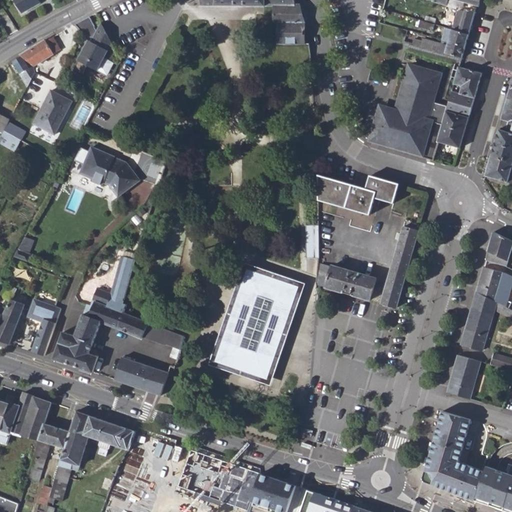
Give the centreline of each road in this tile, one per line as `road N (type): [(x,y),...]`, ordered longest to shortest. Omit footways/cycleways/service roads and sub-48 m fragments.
road 1 (secondary): [(0,363),(325,474),(381,480)]
road 2 (residential): [(460,203),(381,480)]
road 3 (residential): [(311,0),(343,137),(369,156),(426,174),(460,203)]
road 4 (residential): [(499,72),(460,203)]
